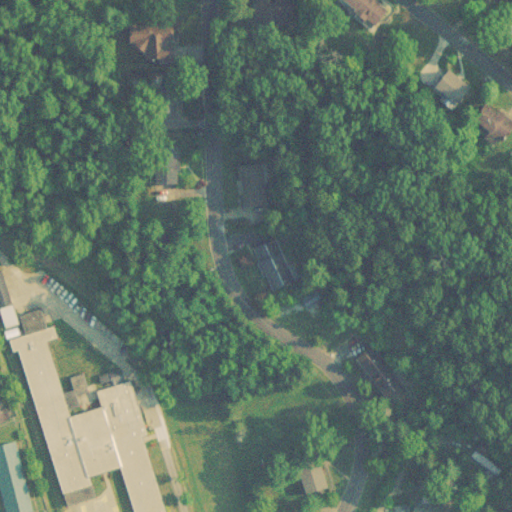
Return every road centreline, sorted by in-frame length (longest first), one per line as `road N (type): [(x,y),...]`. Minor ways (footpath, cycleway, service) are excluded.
road 1 (residential): [(340,511),(360,438),(344,388),(233,285),(216,232),(206,0)]
road 2 (residential): [(0,245),(140,369),(193,511)]
road 3 (residential): [(409,0),(511,80)]
